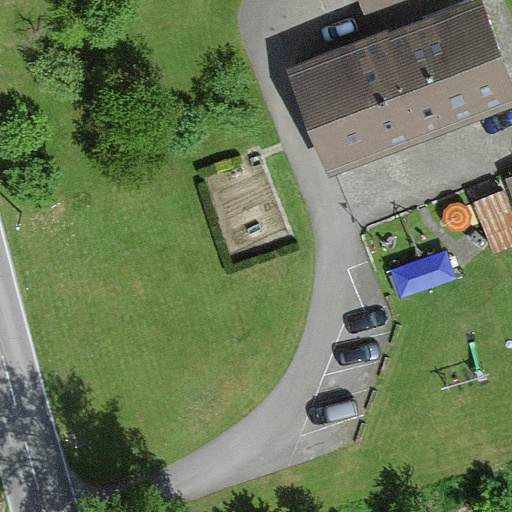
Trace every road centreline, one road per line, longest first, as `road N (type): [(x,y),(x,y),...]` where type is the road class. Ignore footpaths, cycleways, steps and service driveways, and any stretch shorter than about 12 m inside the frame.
road 1 (residential): [(327,199),(335,293),(312,379),(275,422),(227,456),(88,511)]
road 2 (secondary): [(0,341),(45,511)]
